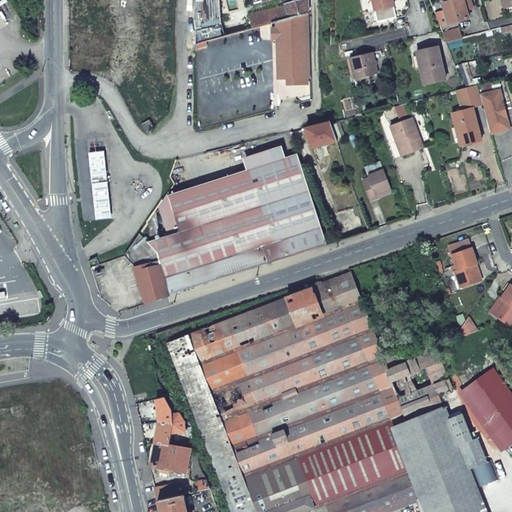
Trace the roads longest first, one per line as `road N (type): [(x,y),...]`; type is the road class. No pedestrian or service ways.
road 1 (residential): [(85,312),(122,328),(485,206)]
road 2 (residential): [(183,145),(313,110),(314,0)]
road 3 (secondary): [(68,355),(106,395),(134,511)]
road 4 (residential): [(60,268),(54,105)]
road 5 (residential): [(53,74),(90,78),(150,146),(183,145)]
road 6 (residential): [(183,145),(183,0)]
